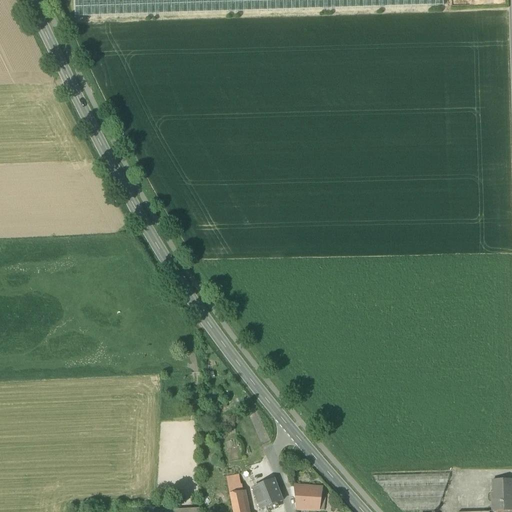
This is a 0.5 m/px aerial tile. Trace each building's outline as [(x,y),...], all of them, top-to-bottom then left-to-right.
[(74,0),(75,18),(443,6),(443,0),(74,0)] [(371,477),(401,511),(411,511),(437,511),(450,474),(371,477)] [(226,477),(227,483),(239,481),(237,475),(226,477)] [(492,481),(493,511),(511,511),(511,490),(511,480),(492,481)] [(227,483),(230,496),(241,494),(241,493),(239,481),(227,483)] [(253,488),(259,509),(282,501),(274,481),(253,488)] [(296,510),(319,511),(322,490),(294,487),(296,510)] [(249,511),(246,492),(241,493),(241,494),(244,511),(249,511)] [(244,511),(241,494),(230,496),(233,511),(244,511)]
